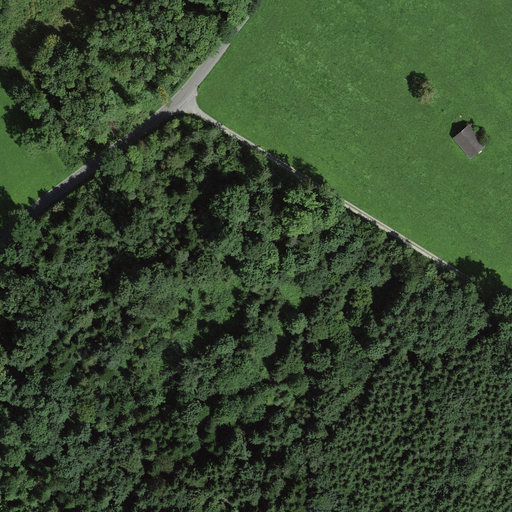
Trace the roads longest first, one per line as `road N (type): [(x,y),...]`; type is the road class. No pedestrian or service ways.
road 1 (track): [(511,323),(209,431),(18,511)]
road 2 (track): [(511,306),(182,97)]
road 3 (unclassified): [(255,0),(182,97),(28,212),(0,245)]
road 4 (track): [(238,511),(0,367)]
